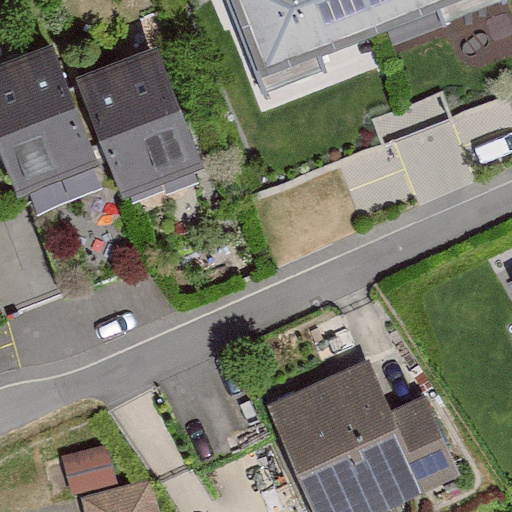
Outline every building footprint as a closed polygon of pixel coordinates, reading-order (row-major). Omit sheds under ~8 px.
[(227,0),(271,112),(511,18),(511,11),(507,0),(227,0)] [(58,58),(0,79),(0,158),(22,215),(106,183),(124,230),(208,198),(160,71),(75,103),(58,58)] [(377,375),(270,418),(307,511),(407,511),(461,491),(429,413),(397,426),(377,375)] [(105,452),(61,464),(73,505),(117,493),(105,452)] [(154,511),(149,492),(81,511),(154,511)]
